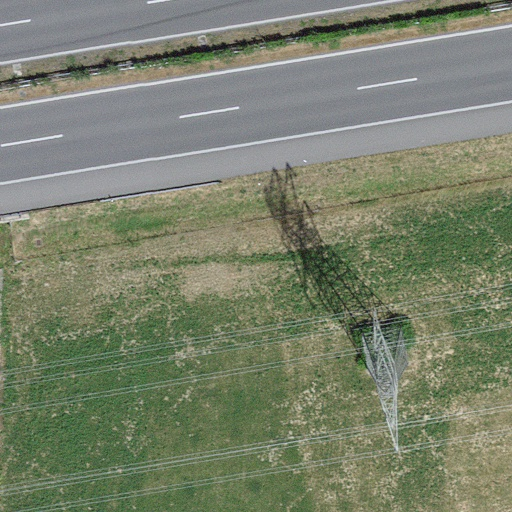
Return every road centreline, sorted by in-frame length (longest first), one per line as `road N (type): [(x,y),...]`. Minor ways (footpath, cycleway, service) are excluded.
road 1 (motorway): [(0,147),(511,64)]
road 2 (motorway): [(163,0),(0,27)]
